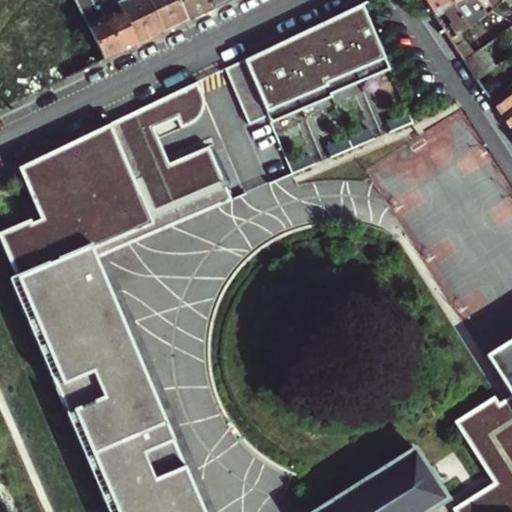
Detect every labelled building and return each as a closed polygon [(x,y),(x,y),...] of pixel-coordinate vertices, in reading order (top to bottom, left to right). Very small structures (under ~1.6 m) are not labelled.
[(75,0),(104,60),(121,52),(105,18),(100,6),(95,7),(93,2),(91,0),(75,0)] [(121,52),(138,44),(115,0),(112,0),(111,1),(117,12),(105,18),(121,52)] [(115,0),(138,44),(163,32),(147,0),(115,0)] [(147,0),(163,32),(188,20),(178,0),(147,0)] [(178,0),(188,20),(213,8),(208,0),(178,0)] [(208,0),(213,8),(229,0),(208,0)] [(424,0),(432,13),(443,6),(453,21),(442,28),(443,30),(449,39),(467,26),(450,0),(424,0)] [(450,0),(467,26),(483,15),(479,8),(474,0),(450,0)] [(497,0),(486,0),(491,9),(499,3),(497,0)] [(101,5),(100,6),(105,18),(117,12),(111,1),(101,5)] [(361,5),(224,69),(229,81),(249,124),(268,114),(272,122),(331,98),(329,95),(390,69),(361,5)] [(485,6),(479,8),(483,15),(488,11),(485,6)] [(482,48),(463,60),(476,81),(494,66),(482,48)] [(0,233),(0,242),(12,271),(88,236),(98,261),(104,258),(229,204),(208,150),(168,164),(157,168),(144,132),(153,129),(177,120),(181,128),(195,121),(202,112),(203,98),(196,82),(17,167),(41,223),(32,227),(29,221),(0,233)] [(510,131),(511,129),(511,82),(489,99),(510,131)] [(144,132),(157,168),(168,164),(153,129),(144,132)] [(200,511),(93,263),(98,261),(88,236),(12,271),(15,278),(10,280),(45,363),(50,361),(56,375),(51,377),(87,459),(91,457),(102,482),(97,484),(109,511),(200,511)] [(200,511),(212,511),(104,258),(98,261),(93,263),(200,511)] [(511,337),(483,356),(510,397),(511,400),(511,337)] [(450,509),(452,511),(510,511),(511,511),(511,400),(510,397),(499,404),(493,397),(454,422),(491,482),(450,509)] [(310,511),(424,511),(446,498),(410,452),(310,511)]
